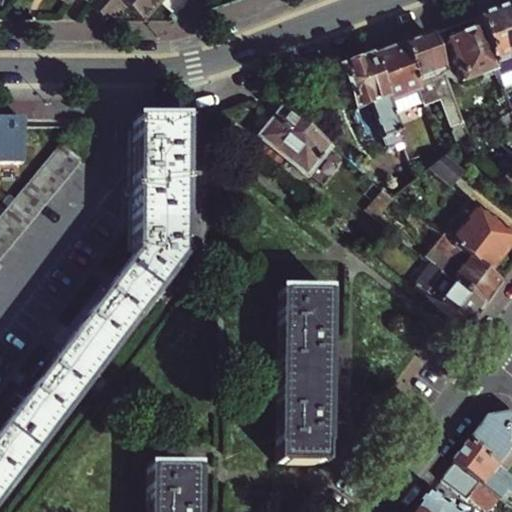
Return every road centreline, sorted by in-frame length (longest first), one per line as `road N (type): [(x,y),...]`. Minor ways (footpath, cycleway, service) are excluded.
road 1 (residential): [(0,317),(110,171),(114,71)]
road 2 (residential): [(114,71),(211,63),(384,0)]
road 3 (residential): [(372,511),(488,357)]
